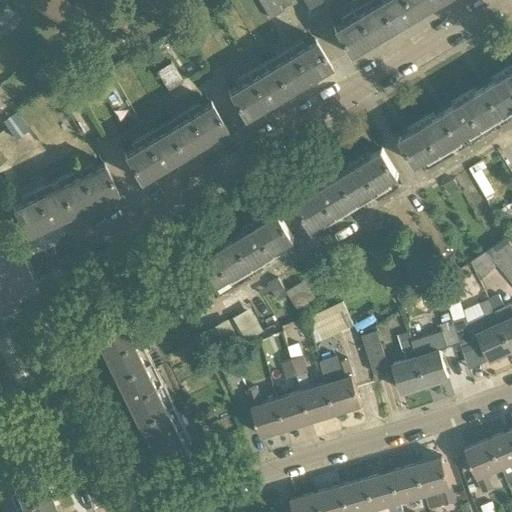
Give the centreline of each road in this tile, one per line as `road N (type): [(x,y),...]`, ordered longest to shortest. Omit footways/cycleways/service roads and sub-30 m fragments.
road 1 (residential): [(0,274),(169,196),(504,0)]
road 2 (residential): [(155,511),(511,391)]
road 3 (tertiary): [(108,511),(0,292)]
